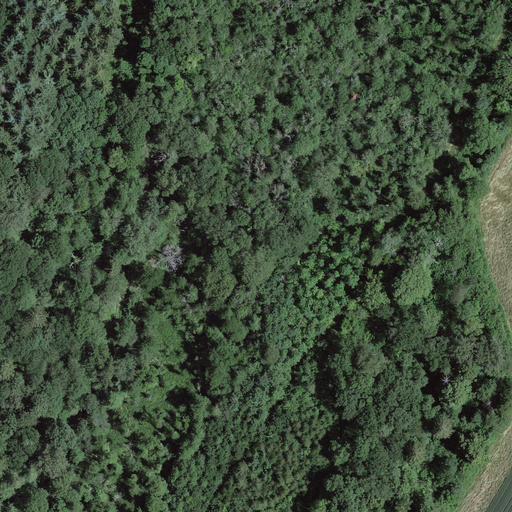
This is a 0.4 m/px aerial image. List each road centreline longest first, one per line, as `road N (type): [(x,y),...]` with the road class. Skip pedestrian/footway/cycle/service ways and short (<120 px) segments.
road 1 (track): [(511,8),(462,120),(317,366),(206,511)]
road 2 (track): [(113,0),(122,286),(106,367),(38,511)]
